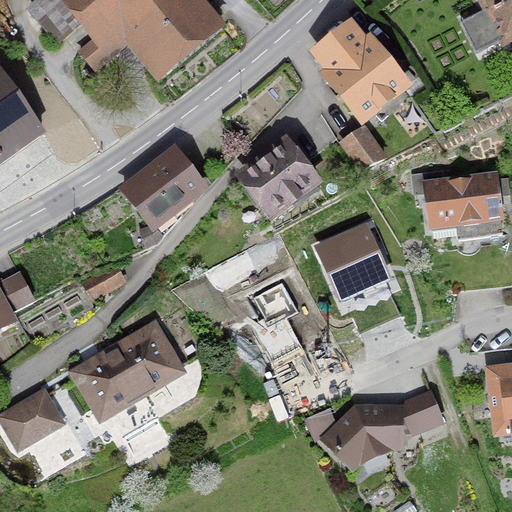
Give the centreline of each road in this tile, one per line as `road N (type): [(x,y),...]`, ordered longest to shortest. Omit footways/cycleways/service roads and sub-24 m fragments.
road 1 (tertiary): [(321,0),(146,143),(0,232)]
road 2 (residential): [(511,316),(300,402)]
